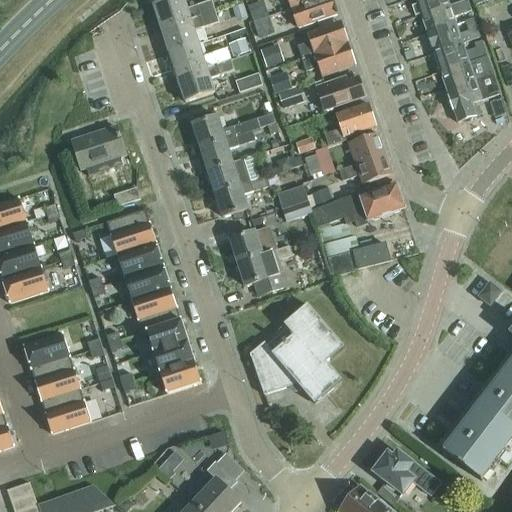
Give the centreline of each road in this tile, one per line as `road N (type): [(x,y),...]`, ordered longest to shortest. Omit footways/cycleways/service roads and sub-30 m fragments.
road 1 (residential): [(235,391),(116,24)]
road 2 (residential): [(303,503),(417,355),(460,214)]
road 3 (residential): [(460,214),(416,186),(408,171),(350,0)]
road 4 (residential): [(235,391),(40,456)]
road 5 (residential): [(303,503),(263,465),(235,391)]
road 6 (residential): [(40,456),(0,332)]
